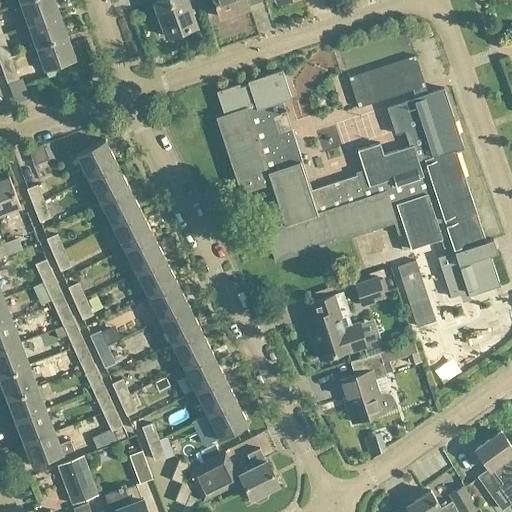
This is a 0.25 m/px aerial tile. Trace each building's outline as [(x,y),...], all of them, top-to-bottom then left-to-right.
[(51,0),(29,0),(19,4),(27,26),(57,15),(51,0)] [(161,0),(153,3),(165,38),(194,27),(183,0),(161,0)] [(212,0),(218,18),(247,8),(243,0),(212,0)] [(57,15),(27,26),(35,48),(65,38),(57,15)] [(1,35),(0,35),(0,61),(10,58),(1,35)] [(35,49),(10,58),(0,61),(0,69),(6,85),(18,81),(14,71),(40,62),(43,71),(74,61),(65,38),(35,48),(35,49)] [(414,57),(347,79),(357,109),(424,87),(414,57)] [(215,93),(222,116),(214,118),(239,194),(271,184),(282,220),(262,226),(274,262),(392,223),(396,236),(404,234),(409,249),(438,239),(444,257),(437,259),(449,299),(466,293),(467,297),(498,287),(488,256),(495,254),(491,240),(484,243),(474,214),(454,152),(460,151),(442,90),(411,99),(412,102),(386,109),(394,136),(403,133),(407,147),(381,156),(378,146),(356,152),(359,163),(363,174),(310,191),(281,103),(289,100),(280,72),(245,83),(246,86),(238,89),(237,86),(215,93)] [(86,180),(115,165),(103,141),(74,156),(86,180)] [(127,189),(115,165),(86,180),(98,203),(127,189)] [(7,177),(0,179),(0,215),(18,208),(7,177)] [(31,207),(43,202),(36,186),(25,191),(31,207)] [(127,189),(98,203),(110,227),(139,213),(127,189)] [(50,219),(43,202),(31,207),(38,224),(50,219)] [(151,236),(139,213),(110,227),(122,251),(151,236)] [(404,234),(396,236),(401,251),(409,249),(404,234)] [(51,256),(63,251),(57,236),(45,241),(51,256)] [(151,236),(122,251),(134,274),(163,260),(151,236)] [(10,255),(11,255),(21,251),(17,240),(3,245),(8,256),(10,255)] [(63,251),(51,256),(59,273),(70,269),(63,251)] [(174,283),(163,260),(134,274),(146,298),(174,283)] [(41,284),(53,279),(45,261),(33,266),(41,284)] [(396,268),(415,329),(434,323),(415,262),(396,268)] [(381,280),(378,281),(377,278),(353,286),(360,309),(373,305),(373,302),(383,298),(382,294),(386,292),(381,280)] [(63,300),(53,279),(41,284),(50,302),(51,306),(63,300)] [(174,283),(146,298),(157,321),(186,307),(174,283)] [(50,302),(41,284),(31,289),(39,307),(50,302)] [(73,304),(84,299),(77,284),(66,289),(73,304)] [(356,324),(342,329),(338,318),(347,315),(340,293),(310,302),(315,317),(303,321),(308,335),(310,334),(318,359),(334,355),(333,353),(346,349),(347,353),(364,347),(356,324)] [(2,299),(0,299),(0,325),(11,321),(2,299)] [(84,299),(73,304),(81,322),(92,317),(84,299)] [(73,322),(63,300),(51,306),(61,327),(73,322)] [(198,330),(186,307),(157,321),(169,345),(198,330)] [(56,317),(49,320),(53,331),(61,327),(56,317)] [(0,350),(19,343),(11,321),(0,325),(0,350)] [(62,327),(52,332),(57,341),(66,337),(71,349),(83,344),(73,322),(61,327),(62,327)] [(198,330),(169,345),(181,369),(210,354),(198,330)] [(95,352),(106,347),(99,332),(88,337),(95,352)] [(19,343),(0,350),(0,376),(28,366),(19,343)] [(83,344),(71,349),(81,371),(93,365),(83,344)] [(411,344),(376,355),(348,364),(352,377),(337,382),(350,423),(382,413),(381,411),(388,409),(391,406),(392,401),(390,398),(387,395),(384,394),(376,397),(371,381),(383,377),(383,376),(393,373),(390,363),(407,357),(410,366),(419,363),(416,354),(411,344)] [(106,347),(95,352),(103,370),(114,365),(106,347)] [(222,378),(210,354),(181,369),(193,392),(222,378)] [(139,372),(161,367),(159,357),(137,362),(139,372)] [(93,365),(81,371),(91,392),(103,387),(93,365)] [(36,388),(28,366),(0,376),(0,386),(5,400),(36,388)] [(234,401),(222,378),(193,392),(205,416),(234,401)] [(117,401),(128,395),(121,380),(110,385),(117,401)] [(103,387),(91,392),(101,414),(113,409),(103,387)] [(36,388),(5,400),(13,422),(44,410),(36,388)] [(128,395),(117,401),(125,418),(136,413),(128,395)] [(234,401),(205,416),(217,440),(246,425),(234,401)] [(113,409),(101,414),(109,431),(90,439),(96,451),(125,440),(120,429),(122,428),(113,409)] [(44,410),(13,422),(22,444),(53,432),(44,410)] [(146,444),(157,440),(152,425),(140,429),(146,444)] [(53,432),(22,444),(30,467),(72,451),(69,442),(58,446),(53,432)] [(511,450),(499,433),(474,451),(487,470),(477,478),(500,511),(511,503),(511,450)] [(158,443),(157,440),(146,444),(153,463),(163,458),(164,461),(173,458),(167,440),(158,443)] [(263,463),(257,450),(245,456),(251,469),(237,476),(251,503),(257,504),(265,500),(267,495),(265,491),(276,486),(264,462),(263,463)] [(151,481),(141,452),(128,457),(138,486),(151,481)] [(223,454),(186,473),(201,502),(218,494),(238,484),(234,477),(223,454)] [(82,457),(56,467),(71,506),(96,496),(82,457)] [(180,485),(181,482),(187,465),(177,461),(170,481),(180,485)] [(181,482),(180,485),(174,503),(184,506),(188,498),(192,487),(181,482)] [(134,486),(123,490),(103,497),(108,511),(114,511),(115,511),(145,511),(141,500),(140,501),(134,486)] [(477,511),(466,494),(451,503),(440,510),(428,492),(395,511),(477,511)] [(188,498),(184,506),(181,511),(194,511),(198,502),(188,498)]
